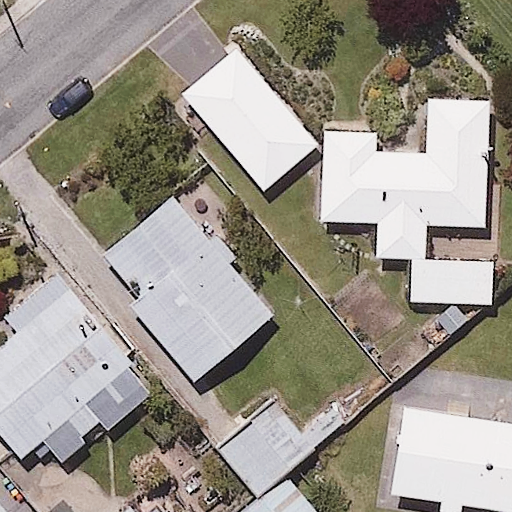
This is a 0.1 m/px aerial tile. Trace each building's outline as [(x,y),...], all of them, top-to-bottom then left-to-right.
[(234,38),(177,88),(261,185),(319,136),(234,38)] [(501,123),(499,74),(484,75),(484,89),(428,92),(431,147),(381,149),(380,120),(319,123),(324,220),(374,218),(376,257),(412,255),(414,302),(494,298),(492,246),(461,248),(459,221),(494,220),(489,124),(501,123)] [(277,309),(171,188),(92,257),(198,378),(277,309)] [(152,380),(61,267),(2,315),(16,334),(0,347),(0,425),(19,449),(66,412),(85,435),(152,380)] [(436,501),(435,511),(440,511),(467,511),(469,506),(509,511),(511,511),(511,411),(394,394),(377,502),(410,507),(411,497),(436,501)] [(314,442),(278,397),(218,446),(254,491),(314,442)] [(326,511),(292,468),(236,511),(326,511)] [(161,511),(145,490),(117,511),(161,511)] [(0,511),(7,511),(14,507),(0,491),(0,511)]
